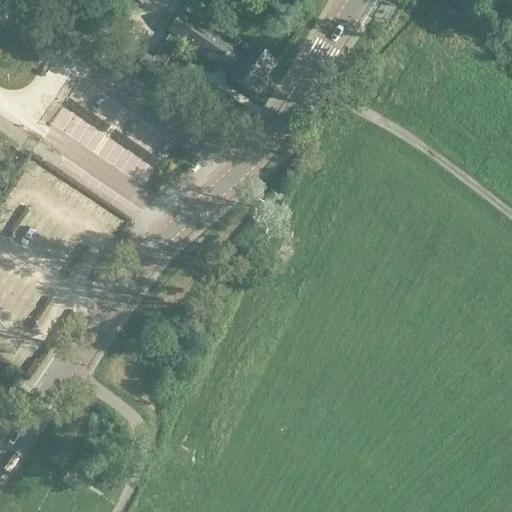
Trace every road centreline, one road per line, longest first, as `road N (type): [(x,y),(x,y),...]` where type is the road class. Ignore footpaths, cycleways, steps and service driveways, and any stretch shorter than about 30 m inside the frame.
road 1 (tertiary): [(67,368),(149,250),(258,154),(357,0)]
road 2 (track): [(511,215),(380,120),(302,86)]
road 3 (residential): [(119,511),(145,448),(134,421),(67,368)]
road 4 (tertiary): [(0,468),(67,368)]
